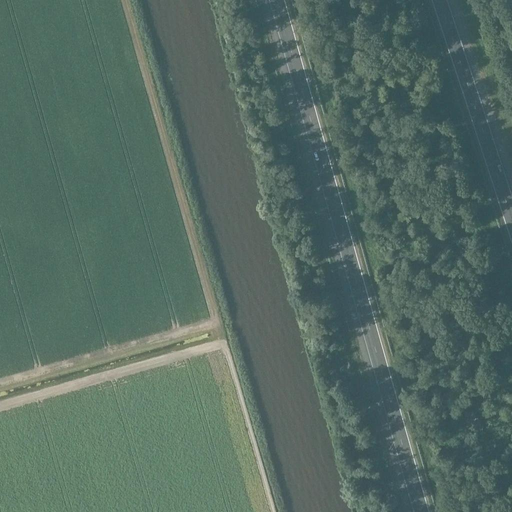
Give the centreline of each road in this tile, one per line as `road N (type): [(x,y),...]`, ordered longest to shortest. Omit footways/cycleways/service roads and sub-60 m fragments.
road 1 (motorway): [(276,0),(420,511)]
road 2 (motorway): [(511,221),(439,0)]
